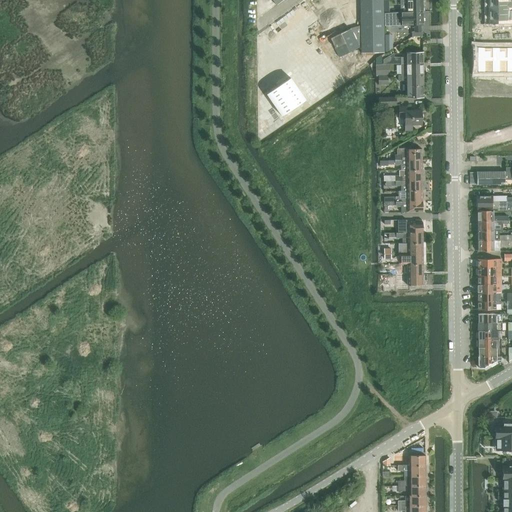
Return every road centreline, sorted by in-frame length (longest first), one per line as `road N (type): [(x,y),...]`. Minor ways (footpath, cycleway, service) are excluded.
road 1 (residential): [(458,393),(455,148)]
road 2 (unclassified): [(276,511),(426,422),(457,413)]
road 3 (residential): [(455,148),(453,0)]
